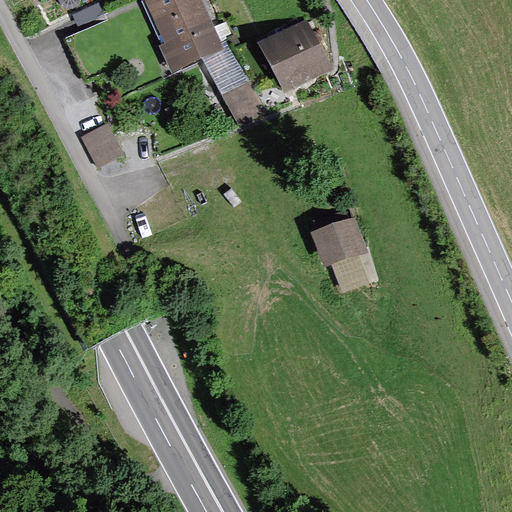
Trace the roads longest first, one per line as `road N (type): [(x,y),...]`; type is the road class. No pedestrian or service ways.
road 1 (trunk): [(215,511),(0,102)]
road 2 (tertiary): [(366,0),(404,63),(511,304)]
road 3 (track): [(0,308),(111,464),(139,483),(196,477)]
road 4 (residential): [(0,5),(128,250)]
